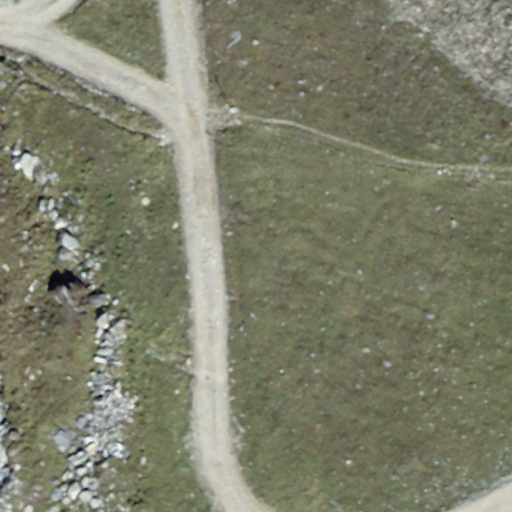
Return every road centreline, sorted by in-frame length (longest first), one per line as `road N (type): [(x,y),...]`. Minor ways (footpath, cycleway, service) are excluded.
road 1 (track): [(192,113),(213,440),(224,484),(245,511)]
road 2 (track): [(192,113),(0,34)]
